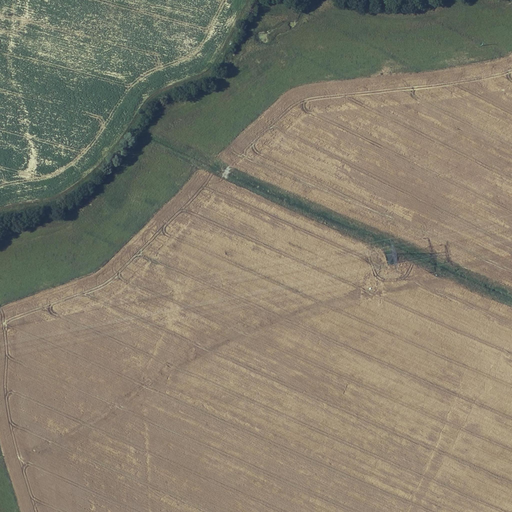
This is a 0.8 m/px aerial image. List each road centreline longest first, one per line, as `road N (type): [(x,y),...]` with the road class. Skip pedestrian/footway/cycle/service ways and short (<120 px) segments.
road 1 (track): [(511,303),(150,142),(159,120),(222,82),(270,4),(425,9),(460,0)]
road 2 (unknown): [(0,437),(96,417),(302,290),(511,248)]
road 3 (track): [(0,213),(59,195),(86,176),(140,104),(209,68),(247,0)]
